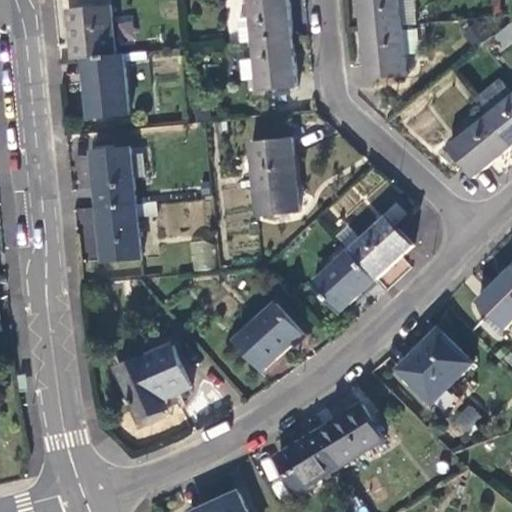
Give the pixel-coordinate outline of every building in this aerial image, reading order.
[(250,0),(254,39),(294,34),(290,0),(250,0)] [(361,0),(364,26),(403,22),(417,21),(415,0),(361,0)] [(70,8),(75,58),(84,57),(116,53),(112,5),(70,8)] [(116,19),(122,42),(136,39),(130,16),(116,19)] [(503,50),(511,42),(511,20),(492,36),(503,50)] [(486,21),(465,27),(469,42),(490,36),(486,21)] [(406,72),(403,22),(364,26),(369,77),(406,72)] [(298,82),(294,34),(254,39),(259,86),(298,82)] [(130,112),(124,53),(116,53),(84,57),(91,116),(130,112)] [(498,71),(471,93),(485,109),(510,140),(511,138),(511,85),(511,87),(498,71)] [(479,166),(510,140),(485,109),(446,141),(463,162),(470,156),(479,166)] [(301,209),(293,135),(251,139),(259,213),(301,209)] [(94,150),(99,208),(136,204),(131,146),(94,150)] [(158,237),(214,232),(211,198),(155,204),(158,237)] [(142,257),(136,204),(99,208),(104,260),(142,257)] [(389,212),(353,247),(381,275),(416,240),(389,212)] [(192,240),(191,270),(214,271),(216,241),(192,240)] [(345,311),(381,275),(353,247),(318,282),(345,311)] [(509,330),(511,326),(511,270),(480,302),(509,330)] [(282,301),(240,338),(268,369),(309,333),(282,301)] [(442,331),(401,373),(434,404),(473,362),(442,331)] [(174,345),(119,368),(140,420),(162,411),(159,402),(192,388),(174,345)] [(462,436),(483,418),(471,403),(450,421),(462,436)] [(364,411),(323,438),(347,474),(386,449),(364,411)] [(302,501),(347,474),(323,438),(280,465),(302,501)] [(251,511),(246,498),(214,511),(251,511)]
